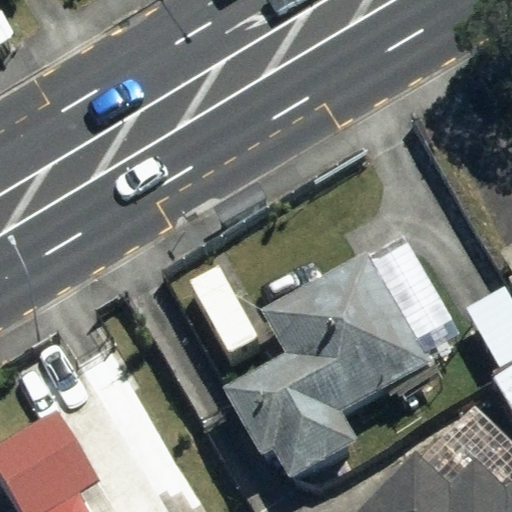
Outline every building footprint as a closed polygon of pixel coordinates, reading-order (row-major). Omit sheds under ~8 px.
[(14,53),(0,61),(0,78),(22,65),(14,53)] [(267,193),(225,218),(233,231),(274,206),(267,193)] [(299,370),(238,405),(276,472),(285,467),(303,497),(373,457),(355,427),(405,399),(413,414),(454,390),(439,364),(471,346),(421,258),(385,279),(379,268),(274,327),(299,370)] [(511,261),(509,264),(511,269),(511,302),(476,322),(511,384),(502,389),(511,404),(511,261)] [(0,476),(21,511),(92,511),(90,507),(111,494),(69,423),(0,463),(0,476)] [(511,511),(511,495),(510,493),(484,470),(459,496),(424,464),(380,511),(511,511)]
